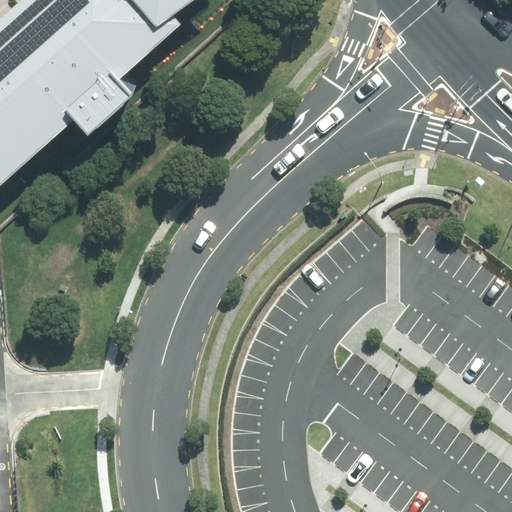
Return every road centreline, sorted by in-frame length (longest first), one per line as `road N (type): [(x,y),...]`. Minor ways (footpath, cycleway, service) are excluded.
road 1 (unclassified): [(160,511),(150,452),(155,387),(177,310),(217,242),(311,148)]
road 2 (secondary): [(511,151),(410,126),(311,148)]
road 3 (unclassified): [(311,148),(432,44)]
road 4 (secondary): [(311,148),(366,0)]
